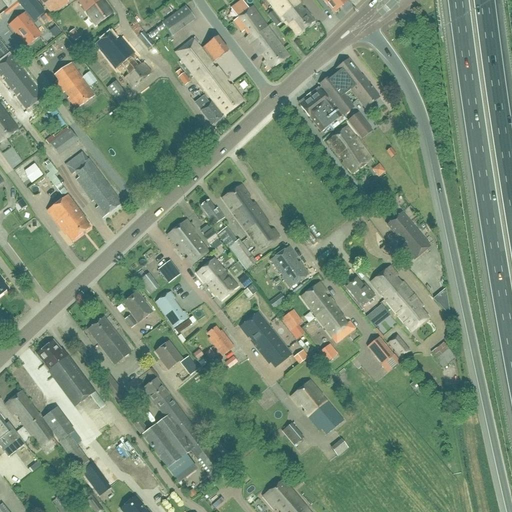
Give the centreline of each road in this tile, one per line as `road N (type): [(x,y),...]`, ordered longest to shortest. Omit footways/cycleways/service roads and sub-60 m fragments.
road 1 (motorway): [(363,19),(421,109),(509,511)]
road 2 (tertiary): [(0,356),(272,102)]
road 3 (motorway): [(458,0),(511,348)]
road 4 (motorway): [(511,190),(485,0)]
road 5 (unclassified): [(272,102),(198,0)]
road 6 (tertiary): [(272,102),(363,19)]
